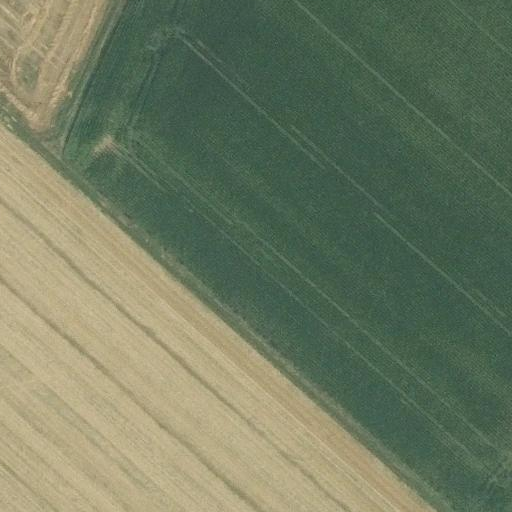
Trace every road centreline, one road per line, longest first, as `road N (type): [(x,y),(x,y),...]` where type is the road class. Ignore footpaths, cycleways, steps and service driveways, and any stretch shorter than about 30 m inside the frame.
road 1 (track): [(0,108),(447,511)]
road 2 (track): [(64,166),(139,0)]
